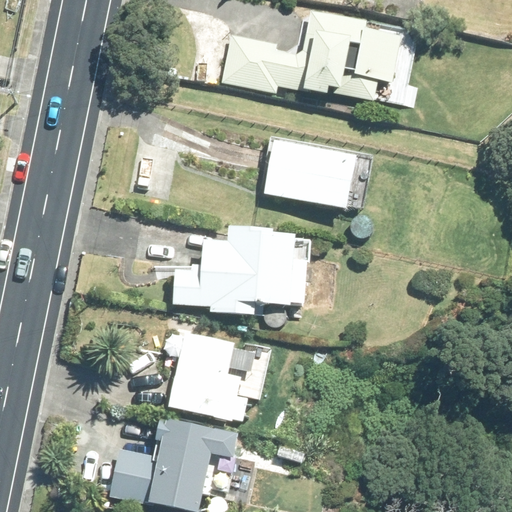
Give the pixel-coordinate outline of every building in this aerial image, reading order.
[(273,50),(275,44),(232,35),(223,83),(277,94),(279,87),(329,97),(330,92),(375,101),(379,81),(393,83),(404,29),(312,10),(304,51),(298,55),(273,50)] [(276,141),(266,194),(348,210),(358,156),(276,141)] [(296,261),(297,235),(275,233),(275,229),(231,226),(230,241),(205,240),(204,267),(194,266),(194,272),(177,270),(174,304),(213,307),(212,313),(257,315),(257,304),(294,307),(294,304),(307,305),(309,261),(296,261)] [(472,279),(470,291),(482,294),(485,281),(472,279)] [(187,334),(171,408),(235,422),(245,378),(230,375),(236,345),(187,334)] [(213,454),(236,459),(241,435),(163,419),(155,457),(119,450),(109,497),(183,511),(201,511),(213,454)]
